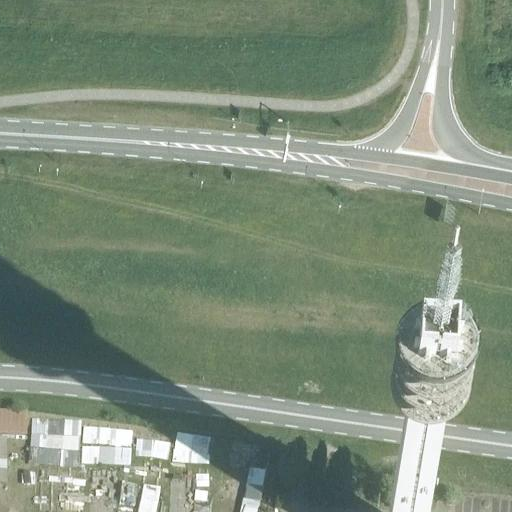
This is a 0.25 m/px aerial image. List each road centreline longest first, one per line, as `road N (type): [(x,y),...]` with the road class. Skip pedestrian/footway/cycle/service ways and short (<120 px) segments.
road 1 (primary): [(0,375),(511,446)]
road 2 (primary): [(195,147),(511,204)]
road 3 (primary): [(195,147),(0,134)]
road 4 (primary): [(373,155),(195,147)]
road 5 (primary): [(465,170),(441,124),(437,37)]
road 6 (primary): [(437,37),(405,117),(373,155)]
